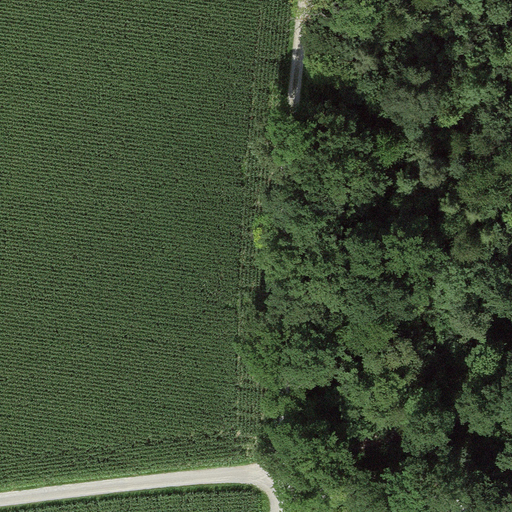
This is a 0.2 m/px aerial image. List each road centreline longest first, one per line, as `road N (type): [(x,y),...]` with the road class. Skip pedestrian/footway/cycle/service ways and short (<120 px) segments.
road 1 (track): [(281,511),(280,264),(309,0)]
road 2 (track): [(0,503),(230,478),(281,484)]
road 3 (track): [(281,484),(340,449),(478,417),(511,399)]
road 4 (track): [(281,484),(475,511)]
